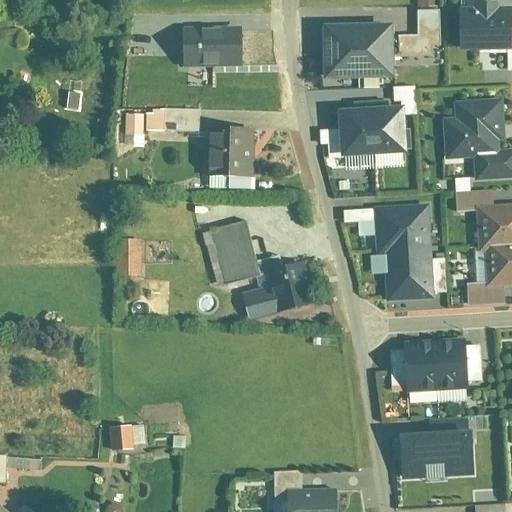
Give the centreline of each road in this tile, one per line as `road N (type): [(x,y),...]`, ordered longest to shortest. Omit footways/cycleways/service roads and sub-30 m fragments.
road 1 (residential): [(357,327),(292,62),(289,0)]
road 2 (residential): [(387,511),(357,327)]
road 3 (residential): [(357,327),(511,319)]
